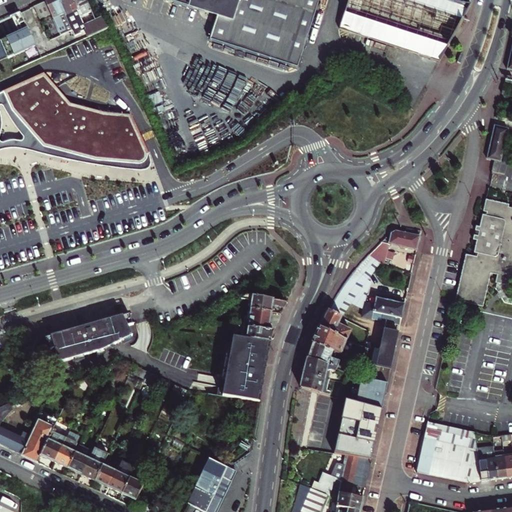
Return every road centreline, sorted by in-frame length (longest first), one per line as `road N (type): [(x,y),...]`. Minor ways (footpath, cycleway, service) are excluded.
road 1 (tertiary): [(217,215),(168,245),(0,295)]
road 2 (residential): [(435,280),(390,482)]
road 3 (primary): [(306,313),(277,396),(262,511)]
road 4 (residential): [(304,138),(288,137),(213,182),(161,201)]
road 5 (unknown): [(456,92),(319,42)]
road 6 (residential): [(390,482),(466,497),(511,492)]
